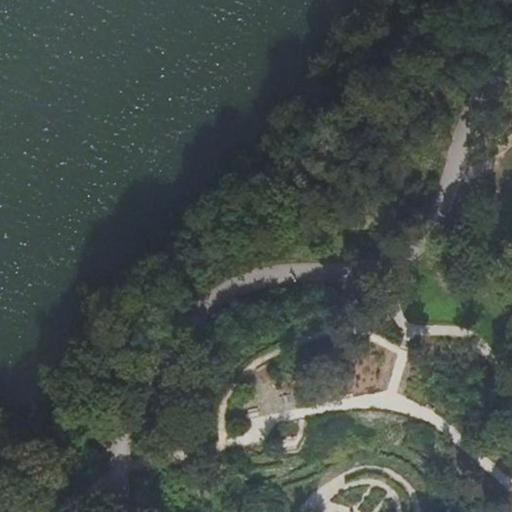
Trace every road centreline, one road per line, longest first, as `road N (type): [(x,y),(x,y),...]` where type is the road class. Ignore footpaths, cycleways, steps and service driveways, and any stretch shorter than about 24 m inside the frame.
road 1 (track): [(120,511),(124,424),(145,377),(204,306),(254,279),(382,263)]
road 2 (track): [(382,263),(424,239),(475,104),(511,62)]
